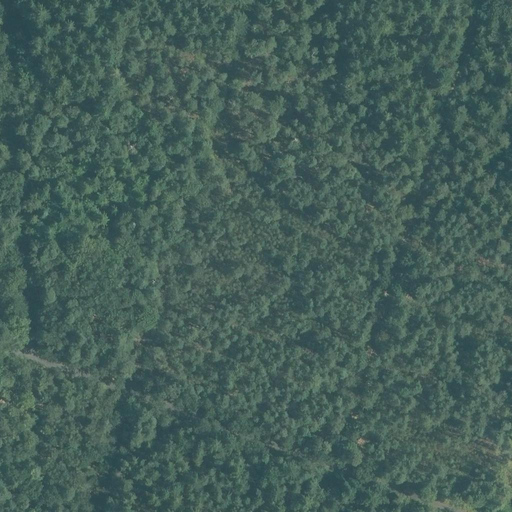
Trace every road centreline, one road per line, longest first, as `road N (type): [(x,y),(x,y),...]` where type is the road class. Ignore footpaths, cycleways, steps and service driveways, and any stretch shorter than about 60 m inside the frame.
road 1 (track): [(335,468),(477,0)]
road 2 (unclassified): [(456,511),(26,354)]
road 3 (unclassified): [(26,354),(5,0)]
